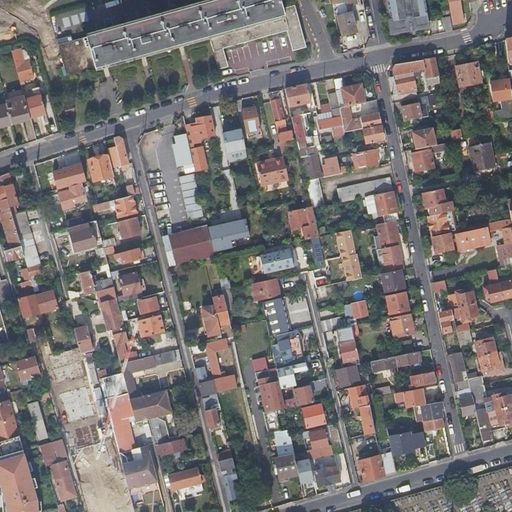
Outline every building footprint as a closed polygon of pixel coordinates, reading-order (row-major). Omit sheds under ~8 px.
[(94,67),(208,36),(208,38),(216,66),(224,64),(220,47),(286,29),(292,49),(303,46),(293,7),(282,10),(279,0),(212,0),(85,35),(56,43),(65,75),(94,67)] [(212,0),(202,0),(84,33),(85,35),(212,0)] [(385,0),(392,35),(406,32),(429,28),(423,0),(385,0)] [(452,25),(463,23),(459,0),(446,0),(447,4),(448,3),(452,25)] [(332,5),(334,16),(336,15),(341,35),(351,32),(351,30),(355,29),(351,12),(348,12),(345,13),(342,3),(332,5)] [(452,32),(451,24),(449,15),(442,16),(445,33),(452,32)] [(208,38),(208,36),(94,67),(94,69),(208,38)] [(511,37),(503,40),(506,62),(508,63),(511,61),(511,37)] [(18,47),(9,49),(19,84),(22,83),(21,78),(31,76),(27,60),(22,61),(18,47)] [(429,95),(441,92),(434,57),(393,63),(393,64),(392,67),(394,75),(398,93),(398,94),(415,90),(411,71),(423,69),(429,95)] [(461,90),(483,83),(476,63),(454,71),(461,90)] [(393,94),(398,93),(394,75),(389,76),(393,94)] [(494,122),(511,118),(511,106),(510,89),(509,81),(508,79),(489,82),(491,97),(498,96),(500,106),(491,107),(493,118),(494,118),(494,122)] [(310,101),(306,83),(284,88),(289,110),(292,109),(291,105),(310,101)] [(347,105),(363,102),(360,84),(340,88),(344,106),(347,105)] [(33,96),(23,98),(27,115),(28,117),(44,112),(39,94),(40,94),(38,86),(37,86),(31,88),(33,96)] [(2,96),(3,99),(4,99),(22,94),(20,87),(5,91),(6,95),(2,96)] [(344,106),(340,88),(334,89),(335,91),(338,107),(344,106)] [(391,95),(392,99),(416,93),(415,90),(398,94),(398,93),(393,94),(391,95)] [(327,93),(331,114),(339,112),(335,91),(327,93)] [(427,106),(443,102),(441,92),(429,95),(425,96),(427,106)] [(0,125),(10,123),(3,99),(2,96),(2,94),(0,94),(0,125)] [(3,99),(10,123),(17,120),(17,118),(27,115),(23,98),(22,94),(4,99),(3,99)] [(279,141),(293,138),(291,129),(286,131),(278,98),(277,99),(276,94),(268,96),(269,101),(279,141)] [(423,96),(417,97),(418,102),(401,106),(404,121),(418,118),(427,116),(425,106),(423,96)] [(338,107),(339,112),(343,132),(362,128),(379,124),(377,113),(350,119),(347,105),(344,106),(338,107)] [(260,129),(255,106),(241,109),(247,132),(260,129)] [(477,110),(479,121),(493,118),(491,107),(477,110)] [(317,120),(332,117),(331,110),(315,113),(316,115),(317,120)] [(332,127),(335,141),(344,139),(343,132),(339,112),(331,114),(332,117),(317,120),(316,120),(318,129),(332,127)] [(290,116),(296,141),(302,140),(300,130),(302,129),(299,114),(290,116)] [(195,122),(184,124),(187,138),(192,137),(194,143),(200,142),(199,138),(214,135),(210,115),(194,118),(195,122)] [(308,130),(316,128),(313,116),(305,118),(308,130)] [(459,129),(461,139),(470,137),(467,123),(458,125),(459,129)] [(365,144),(382,140),(379,124),(362,128),(365,144)] [(244,148),(240,129),(222,132),(226,152),(244,148)] [(412,133),(415,149),(422,147),(429,146),(434,145),(431,129),(412,133)] [(452,141),(461,139),(459,129),(450,131),(452,141)] [(185,134),(174,136),(175,144),(172,145),(177,167),(192,163),(185,134)] [(120,138),(117,136),(112,138),(115,147),(119,164),(127,163),(120,138)] [(434,145),(429,146),(429,149),(430,153),(447,149),(445,142),(434,145)] [(469,147),(474,171),(494,167),(489,142),(469,147)] [(308,176),(320,173),(313,145),(303,147),(298,148),(298,151),(305,179),(309,178),(308,176)] [(196,146),(189,148),(192,160),(199,158),(196,146)] [(433,167),(430,153),(429,149),(429,146),(422,147),(423,151),(411,153),(415,171),(433,167)] [(112,166),(119,164),(115,147),(107,148),(112,166)] [(377,164),(376,156),(378,156),(376,149),(372,150),(352,154),(355,168),(377,164)] [(93,181),(113,176),(107,154),(87,159),(93,181)] [(339,172),(336,156),(323,158),(324,162),(321,162),(324,175),(339,172)] [(282,158),(268,161),(273,182),(287,179),(282,158)] [(273,182),(268,161),(256,164),(261,185),(273,182)] [(38,263),(26,219),(18,221),(14,205),(17,204),(7,173),(0,175),(0,176),(10,210),(20,245),(23,256),(26,266),(38,263)] [(194,173),(179,177),(188,219),(203,216),(194,173)] [(10,210),(0,176),(0,209),(1,209),(1,213),(10,210)] [(311,207),(323,205),(317,177),(309,178),(305,179),(310,200),(311,207)] [(336,188),(339,202),(367,196),(392,190),(389,177),(336,188)] [(57,193),(61,209),(74,205),(73,202),(83,199),(78,183),(68,186),(69,190),(57,193)] [(131,195),(134,194),(132,185),(125,186),(128,196),(131,195)] [(439,189),(422,193),(425,208),(427,207),(429,215),(449,210),(450,210),(448,203),(442,204),(440,193),(439,189)] [(384,222),(395,220),(397,219),(395,212),(397,211),(392,190),(367,196),(370,213),(377,212),(378,215),(382,214),(384,222)] [(136,212),(131,195),(128,196),(118,198),(113,200),(115,209),(117,217),(136,212)] [(107,201),(91,205),(93,211),(109,207),(107,201)] [(301,239),(309,238),(311,237),(318,236),(315,224),(311,207),(306,208),(287,212),(291,229),(304,226),(304,228),(299,229),(301,239)] [(1,213),(11,248),(20,245),(10,210),(1,213)] [(425,216),(430,236),(431,235),(448,232),(449,232),(453,230),(449,210),(429,215),(425,216)] [(66,228),(82,224),(80,216),(64,220),(66,228)] [(140,233),(135,217),(117,221),(121,238),(140,233)] [(511,232),(510,221),(510,218),(485,224),(487,232),(501,229),(504,244),(496,246),(500,267),(504,266),(502,259),(511,256),(511,232)] [(73,251),(95,246),(94,240),(100,239),(95,220),(74,226),(75,231),(68,233),(73,251)] [(378,235),(381,248),(397,244),(396,239),(399,238),(395,220),(384,222),(376,224),(378,235)] [(315,224),(318,236),(324,235),(325,234),(322,223),(315,224)] [(489,244),(487,232),(485,224),(458,230),(454,230),(455,237),(457,245),(458,250),(489,244)] [(202,258),(214,255),(210,238),(207,227),(162,239),(168,265),(202,258)] [(349,229),(335,232),(340,256),(342,256),(354,253),(349,229)] [(454,230),(453,230),(449,232),(449,234),(430,238),(434,254),(452,250),(452,249),(450,238),(455,237),(454,230)] [(376,249),(381,248),(378,235),(373,236),(376,249)] [(214,255),(214,258),(224,256),(220,236),(210,238),(214,255)] [(313,253),(316,269),(324,267),(323,259),(319,244),(318,236),(311,237),(309,238),(312,253),(313,253)] [(112,245),(114,245),(112,238),(101,241),(102,248),(112,245)] [(397,244),(381,248),(376,249),(381,273),(400,269),(398,261),(399,261),(397,255),(399,254),(397,244)] [(6,261),(23,256),(20,245),(11,248),(3,250),(6,261)] [(121,263),(140,259),(137,248),(115,253),(116,256),(120,255),(121,263)] [(291,250),(288,251),(288,249),(258,256),(262,273),(295,265),(291,250)] [(95,267),(95,268),(107,265),(104,253),(96,255),(99,266),(95,267)] [(354,253),(342,256),(346,281),(361,277),(356,253),(354,253)] [(494,268),(488,270),(491,285),(483,287),(484,294),(488,293),(490,302),(511,296),(511,291),(511,288),(511,287),(511,279),(507,281),(505,272),(511,270),(511,256),(502,259),(504,266),(500,267),(494,268)] [(41,272),(38,263),(26,266),(26,267),(30,279),(31,283),(31,284),(36,283),(33,275),(41,272)] [(107,265),(95,268),(96,272),(104,270),(105,273),(109,272),(107,265)] [(24,281),(30,279),(26,267),(20,268),(24,281)] [(381,273),(380,273),(384,291),(404,287),(400,269),(381,273)] [(67,292),(69,298),(113,287),(110,277),(94,281),(94,276),(90,277),(89,270),(78,272),(83,291),(79,291),(74,293),(67,292)] [(123,295),(115,297),(117,303),(117,304),(142,297),(135,272),(119,276),(123,295)] [(476,285),(473,273),(467,274),(464,275),(467,287),(476,285)] [(326,277),(317,277),(317,285),(327,285),(326,277)] [(279,295),(275,278),(253,283),(256,300),(279,295)] [(446,289),(444,280),(431,283),(433,292),(446,289)] [(222,290),(228,288),(227,281),(220,282),(222,290)] [(233,303),(229,288),(228,288),(222,290),(223,295),(225,305),(233,303)] [(34,294),(39,311),(56,306),(52,289),(34,294)] [(469,320),(469,316),(473,315),(477,314),(471,291),(463,293),(462,289),(455,291),(458,306),(450,308),(452,316),(458,315),(458,316),(461,315),(462,322),(469,320)] [(408,309),(404,291),(385,295),(389,314),(408,309)] [(22,316),(39,311),(34,294),(34,293),(17,298),(22,316)] [(226,311),(225,305),(223,295),(211,298),(213,305),(217,323),(229,320),(226,311)] [(158,310),(154,296),(137,300),(141,314),(158,310)] [(267,327),(268,336),(287,331),(279,297),(261,301),(263,309),(265,309),(269,327),(267,327)] [(366,314),(363,300),(346,303),(343,304),(345,314),(352,312),(353,317),(366,314)] [(450,308),(448,300),(445,301),(448,311),(439,313),(443,333),(452,331),(448,317),(452,316),(450,308)] [(101,307),(102,313),(109,311),(118,309),(117,304),(117,303),(101,307)] [(219,331),(217,323),(213,305),(204,307),(209,334),(219,331)] [(109,311),(102,313),(105,324),(109,323),(111,329),(123,326),(122,322),(122,321),(119,310),(118,309),(109,311)] [(413,332),(409,313),(388,318),(392,337),(413,332)] [(146,336),(163,331),(159,314),(136,320),(140,337),(146,336)] [(319,322),(321,333),(336,329),(348,326),(346,320),(339,321),(338,318),(319,322)] [(456,333),(469,329),(468,322),(454,325),(455,330),(456,333)] [(85,325),(73,328),(78,347),(79,352),(91,349),(90,348),(93,347),(94,346),(93,341),(91,341),(89,334),(87,334),(85,325)] [(343,362),(352,360),(358,358),(356,348),(353,336),(351,326),(348,326),(336,329),(343,362)] [(36,340),(32,328),(26,330),(30,342),(36,340)] [(306,362),(310,361),(309,356),(302,357),(299,340),(302,339),(297,328),(291,330),(291,332),(277,335),(278,344),(270,345),(275,369),(306,362)] [(456,333),(459,345),(472,342),(469,329),(456,333)] [(127,341),(124,331),(112,334),(114,344),(116,350),(117,356),(119,363),(135,359),(133,351),(127,353),(124,342),(127,341)] [(475,341),(478,356),(495,352),(492,341),(489,342),(488,338),(475,341)] [(216,392),(226,389),(223,375),(220,375),(220,371),(214,373),(212,365),(214,364),(208,341),(203,342),(216,392)] [(175,359),(173,349),(135,359),(119,363),(122,372),(125,385),(129,398),(136,397),(129,371),(134,370),(175,359)] [(377,352),(378,359),(386,358),(385,351),(377,352)] [(394,356),(396,366),(420,361),(418,351),(394,356)] [(465,388),(469,387),(467,378),(462,360),(460,351),(457,352),(465,388)] [(504,371),(499,351),(495,352),(478,356),(479,362),(481,370),(486,369),(487,375),(504,371)] [(457,390),(465,388),(457,352),(448,354),(457,390)] [(33,355),(14,362),(19,380),(38,374),(33,355)] [(378,359),(371,361),(373,371),(396,366),(394,356),(386,358),(378,359)] [(275,369),(279,389),(295,385),(292,373),(308,369),(306,362),(275,369)] [(353,365),(336,369),(340,387),(350,385),(350,383),(359,380),(355,364),(353,365)] [(204,365),(194,368),(197,381),(199,390),(207,388),(205,381),(207,381),(204,365)] [(408,385),(409,388),(435,383),(432,372),(426,373),(425,371),(419,372),(420,375),(410,377),(412,384),(408,385)] [(133,414),(129,398),(125,385),(122,372),(110,375),(98,378),(108,416),(114,440),(120,464),(127,488),(156,480),(147,444),(141,446),(139,446),(134,448),(126,417),(133,414)] [(469,387),(482,384),(480,375),(467,378),(469,387)] [(241,377),(232,377),(233,388),(242,388),(241,377)] [(364,383),(349,387),(354,407),(358,407),(364,435),(374,432),(367,399),(364,383)] [(485,398),(482,384),(469,387),(471,395),(473,405),(483,402),(483,398),(485,398)] [(284,409),(312,402),(309,386),(292,390),(294,398),(282,401),(284,409)] [(471,395),(469,387),(465,388),(457,390),(454,391),(456,399),(459,398),(462,414),(475,412),(474,410),(473,405),(471,395)] [(420,388),(394,393),(396,402),(405,400),(406,407),(413,406),(423,404),(420,388)] [(165,389),(136,397),(129,398),(133,414),(135,421),(148,418),(155,444),(169,441),(162,415),(171,412),(165,389)] [(47,391),(37,394),(39,400),(48,397),(47,391)] [(214,396),(213,392),(210,393),(210,397),(202,399),(203,405),(204,410),(208,426),(218,424),(214,407),(213,407),(211,397),(214,396)] [(493,402),(483,404),(484,407),(489,426),(508,422),(507,418),(511,416),(511,405),(509,394),(502,396),(501,392),(491,395),(493,402)] [(0,440),(17,435),(7,399),(0,401),(0,440)] [(441,400),(423,404),(413,406),(415,416),(421,414),(424,431),(443,427),(439,408),(442,407),(441,400)] [(34,430),(38,445),(47,442),(45,437),(46,436),(36,402),(27,404),(34,430)] [(324,422),(320,404),(301,409),(305,427),(324,422)] [(487,427),(489,426),(484,407),(474,410),(475,412),(479,429),(487,427)] [(488,431),(490,430),(489,426),(487,427),(479,429),(479,432),(481,440),(490,438),(488,431)] [(319,457),(332,455),(329,443),(326,444),(323,430),(321,430),(320,427),(302,432),(303,437),(309,436),(312,447),(306,449),(308,459),(308,460),(319,457)] [(290,440),(289,435),(288,430),(273,432),(275,440),(283,438),(286,455),(274,458),(278,478),(297,474),(295,462),(290,440)] [(387,436),(391,451),(392,456),(414,451),(413,448),(424,446),(424,444),(421,431),(418,432),(410,434),(409,431),(387,436)] [(303,437),(302,432),(289,435),(290,440),(303,437)] [(25,462),(17,435),(0,440),(0,454),(0,456),(0,455),(0,492),(1,503),(4,503),(5,511),(38,511),(39,511),(39,510),(37,510),(36,501),(36,499),(28,471),(25,462)] [(47,442),(38,445),(44,465),(49,464),(52,463),(49,452),(52,451),(51,449),(56,447),(58,455),(61,454),(62,456),(66,455),(60,438),(47,442)] [(169,441),(155,444),(157,452),(160,452),(160,453),(185,447),(183,438),(169,441)] [(431,443),(424,444),(424,446),(426,457),(434,456),(431,443)] [(217,460),(229,458),(227,451),(215,454),(217,460)] [(391,451),(379,455),(384,476),(395,472),(392,456),(391,451)] [(384,476),(379,455),(358,461),(360,473),(361,473),(363,481),(384,476)] [(231,477),(233,476),(232,472),(229,458),(217,460),(219,469),(221,469),(222,475),(221,475),(225,492),(234,490),(231,477)] [(52,463),(49,464),(56,489),(69,485),(68,481),(70,481),(64,459),(52,463)] [(299,484),(313,481),(311,471),(310,467),(308,460),(308,459),(295,462),(297,474),(299,484)] [(336,465),(311,471),(313,481),(314,486),(325,484),(332,482),(340,480),(336,465)] [(197,467),(168,475),(172,489),(180,487),(181,491),(186,490),(185,486),(192,484),(201,482),(197,467)] [(325,484),(327,492),(334,490),(332,482),(325,484)] [(69,485),(56,489),(59,497),(72,494),(69,485)] [(234,490),(225,492),(227,498),(235,496),(234,490)]
